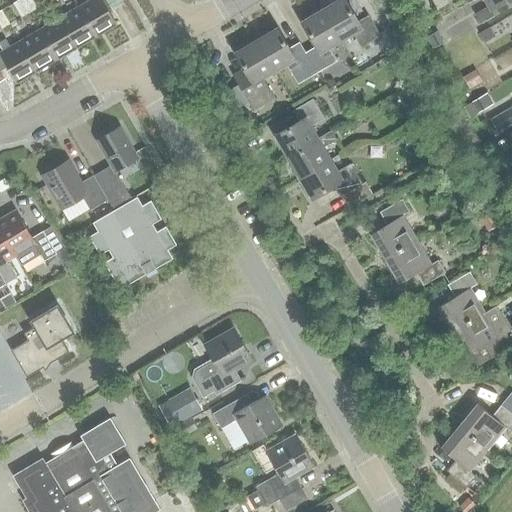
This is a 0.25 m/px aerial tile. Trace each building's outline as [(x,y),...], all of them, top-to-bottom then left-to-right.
[(28,13),(20,0),(17,0),(12,3),(21,17),(28,13)] [(31,0),(20,0),(28,13),(36,8),(31,0)] [(101,0),(89,0),(78,7),(96,37),(116,25),(101,0)] [(345,0),(337,0),(322,9),(341,41),(353,34),(360,47),(380,35),(368,15),(358,21),(345,0)] [(509,0),(483,0),(488,6),(475,14),(480,22),(493,15),(491,11),(509,0)] [(78,7),(58,18),(76,48),(96,37),(78,7)] [(317,72),(337,61),(329,47),(341,41),(322,9),(301,21),(316,46),(305,52),(317,72)] [(0,10),(0,26),(1,28),(9,24),(1,10),(0,10)] [(58,18),(38,30),(56,60),(76,48),(58,18)] [(481,33),(487,42),(500,34),(495,25),(481,33)] [(305,52),(298,42),(289,48),(277,28),(256,40),(274,71),(286,64),(297,84),(317,72),(305,52)] [(38,30),(19,41),(36,71),(56,60),(38,30)] [(437,31),(426,37),(433,49),(443,43),(437,31)] [(36,71),(19,41),(10,46),(5,39),(0,42),(0,48),(2,51),(0,51),(0,55),(16,83),(36,71)] [(274,71),(256,40),(235,53),(243,68),(233,73),(250,103),(270,92),(262,78),(274,71)] [(413,87),(396,96),(407,116),(423,107),(413,87)] [(486,93),(471,102),(477,113),(493,104),(486,93)] [(275,134),(287,156),(318,138),(311,126),(325,118),(313,99),(293,111),(299,120),(275,134)] [(137,158),(119,128),(97,141),(110,163),(94,173),(114,206),(131,196),(116,171),(137,158)] [(287,156),(299,176),(331,158),(324,147),(337,139),(332,130),(318,138),(287,156)] [(299,176),(312,198),(336,183),(342,194),(362,182),(351,163),(338,170),(331,158),(299,176)] [(61,208),(80,197),(88,210),(107,198),(92,174),(81,181),(68,159),(41,175),(61,208)] [(104,261),(120,288),(172,257),(167,250),(176,244),(166,226),(156,232),(151,223),(161,218),(150,199),(141,204),(136,196),(91,222),(96,231),(88,235),(99,253),(107,249),(111,256),(104,261)] [(370,235),(384,259),(416,239),(402,215),(410,211),(402,198),(379,212),(387,224),(370,235)] [(0,219),(0,231),(14,256),(20,265),(39,254),(43,261),(55,254),(42,231),(31,238),(14,210),(0,219)] [(52,225),(42,231),(55,254),(65,248),(52,225)] [(0,286),(14,278),(15,275),(9,264),(6,263),(5,262),(14,256),(0,231),(0,286)] [(384,259),(399,283),(416,272),(423,285),(445,271),(438,260),(431,264),(416,239),(384,259)] [(437,305),(452,330),(483,312),(469,288),(477,283),(469,271),(447,284),(454,296),(437,305)] [(27,339),(10,349),(26,376),(68,351),(60,338),(72,331),(56,304),(29,320),(33,326),(23,332),(27,339)] [(452,330),(467,355),(483,345),(491,357),(511,344),(511,342),(506,332),(510,330),(496,306),(483,313),(483,312),(452,330)] [(213,359),(193,370),(191,377),(203,398),(215,391),(217,393),(239,380),(232,369),(250,359),(232,328),(204,344),(213,359)] [(158,406),(171,428),(202,410),(190,388),(158,406)] [(236,419),(249,442),(280,424),(265,397),(252,404),(246,394),(213,413),(221,427),(236,419)] [(476,403),(458,426),(486,448),(504,426),(511,432),(511,431),(511,413),(500,405),(492,415),(476,403)] [(25,494),(21,496),(30,511),(156,511),(162,509),(130,454),(117,461),(111,451),(125,443),(109,415),(78,433),(81,438),(45,459),(42,454),(12,471),(25,494)] [(190,418),(174,427),(180,438),(197,429),(190,418)] [(486,448),(458,426),(440,448),(454,460),(446,470),(466,486),(476,475),(469,469),(486,448)] [(246,497),(254,510),(266,503),(267,505),(279,498),(285,509),(305,497),(299,486),(300,486),(294,475),(312,465),(294,435),(267,450),(279,471),(256,485),(259,490),(246,497)] [(467,497),(458,507),(462,511),(469,511),(475,506),(467,497)]
